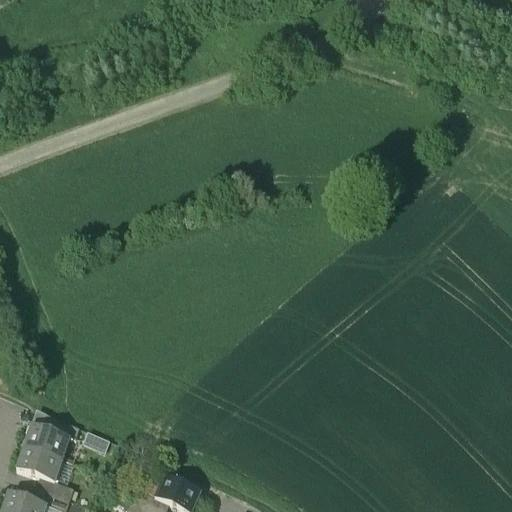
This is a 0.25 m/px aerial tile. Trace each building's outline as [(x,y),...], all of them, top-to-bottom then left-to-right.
[(79,432),(46,418),(41,432),(69,442),(75,444),(79,432)] [(41,432),(31,428),(24,451),(62,464),(69,442),(41,432)] [(62,464),(24,451),(16,474),(39,481),(54,487),(54,486),(62,464)] [(73,493),(54,486),(54,487),(39,481),(35,493),(69,504),(73,493)] [(194,511),(201,497),(164,481),(154,503),(154,504),(168,510),(172,511),(194,511)] [(66,511),(69,504),(35,493),(31,504),(46,509),(46,510),(52,511),(66,511)] [(154,503),(136,495),(131,506),(143,511),(167,511),(168,510),(154,504),(154,503)] [(31,504),(8,496),(2,511),(45,511),(46,510),(46,509),(31,504)]
